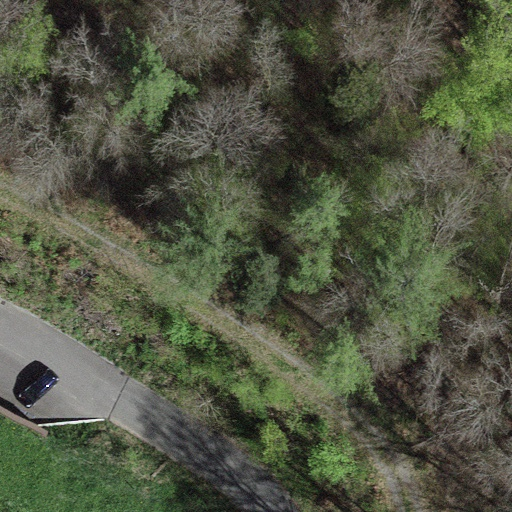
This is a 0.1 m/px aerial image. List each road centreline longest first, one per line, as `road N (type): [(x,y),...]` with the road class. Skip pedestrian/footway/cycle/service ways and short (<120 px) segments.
road 1 (track): [(408,511),(372,440),(172,275),(0,196)]
road 2 (unclassified): [(265,511),(210,463),(0,341)]
